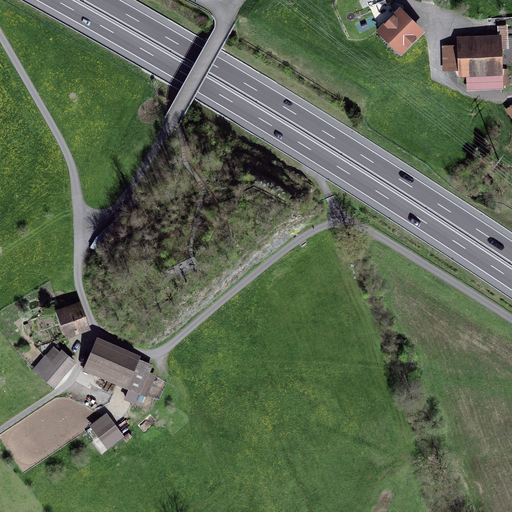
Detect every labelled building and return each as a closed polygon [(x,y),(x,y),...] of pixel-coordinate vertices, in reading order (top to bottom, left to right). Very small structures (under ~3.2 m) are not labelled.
[(381,30),(394,17),(392,16),(385,0),(370,7),(378,25),(381,30)] [(394,17),(381,30),(401,51),(420,32),(399,12),(394,17)] [(502,44),(460,45),(460,73),(469,73),(470,88),(510,87),(510,68),(502,68),(502,44)] [(88,329),(80,304),(60,311),(68,336),(88,329)] [(141,355),(96,338),(83,371),(143,394),(153,369),(138,363),(141,355)] [(46,355),(32,372),(52,389),(75,363),(61,352),(53,361),(46,355)] [(106,416),(89,429),(107,453),(124,440),(106,416)]
